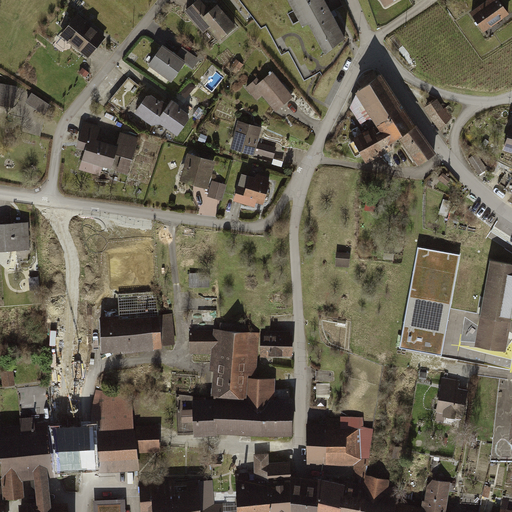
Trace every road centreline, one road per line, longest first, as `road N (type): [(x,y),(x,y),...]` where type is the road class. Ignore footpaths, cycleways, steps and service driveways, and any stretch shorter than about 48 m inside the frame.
road 1 (residential): [(305,171),(295,239),(302,511)]
road 2 (residential): [(305,171),(261,227),(51,201)]
road 3 (residential): [(51,201),(69,114),(164,0)]
road 4 (residential): [(373,46),(305,171)]
road 5 (residential): [(445,155),(373,46)]
road 6 (residential): [(373,46),(415,81),(483,101)]
